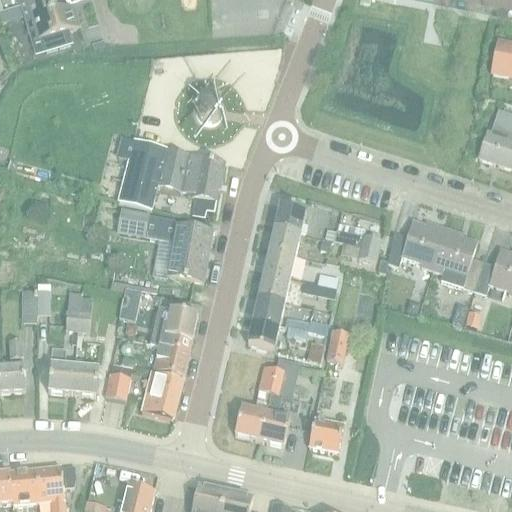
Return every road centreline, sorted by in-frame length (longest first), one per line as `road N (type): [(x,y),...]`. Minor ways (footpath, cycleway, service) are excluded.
road 1 (unclassified): [(185,463),(247,197),(273,131)]
road 2 (residential): [(511,209),(273,131)]
road 3 (secondary): [(373,505),(185,463)]
road 4 (secondary): [(0,441),(105,445),(185,463)]
road 5 (unclassified): [(273,131),(326,0)]
